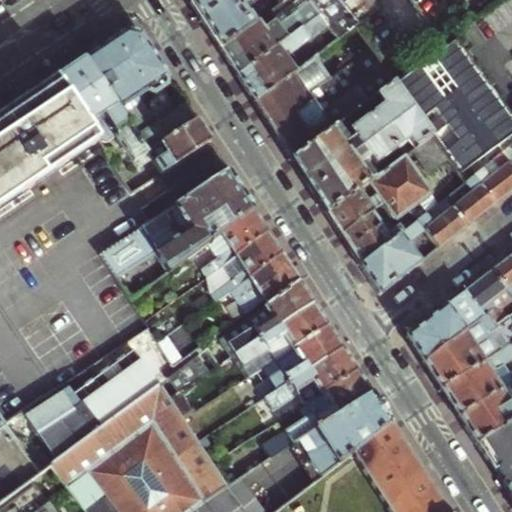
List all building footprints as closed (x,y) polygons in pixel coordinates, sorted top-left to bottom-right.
[(221,52),(257,25),(240,0),(190,0),(190,3),(205,26),(221,52)] [(238,78),(320,16),(306,0),(290,0),(285,4),(272,14),(257,25),(221,52),(230,66),(238,78)] [(240,0),(257,25),(272,14),(262,1),(264,0),(282,0),(285,4),(290,0),(240,0)] [(306,0),(320,16),(329,26),(340,39),(360,24),(342,4),(338,0),(306,0)] [(347,0),(342,4),(360,24),(380,10),(371,0),(347,0)] [(511,22),(511,0),(488,21),(498,34),(511,22)] [(254,103),(312,60),(317,56),(307,43),(329,26),(320,16),(238,78),(246,91),(254,103)] [(149,155),(197,124),(185,106),(155,125),(137,99),(148,92),(150,94),(153,92),(157,94),(165,89),(165,84),(163,82),(168,79),(141,37),(127,34),(110,45),(85,62),(149,155)] [(511,116),(455,40),(394,87),(431,139),(447,161),(465,186),(475,178),(497,160),(511,148),(511,116)] [(275,135),(293,162),(394,87),(367,51),(327,80),(312,60),(254,103),(275,135)] [(149,155),(85,62),(72,70),(56,81),(98,143),(100,142),(107,147),(114,142),(112,134),(115,133),(117,141),(138,171),(153,162),(149,155)] [(0,209),(98,143),(56,81),(45,89),(17,108),(0,118),(0,209)] [(320,203),(327,215),(380,176),(374,168),(409,142),(415,151),(431,139),(394,87),(293,162),(302,176),(320,203)] [(149,155),(153,162),(162,177),(192,157),(211,145),(204,135),(197,124),(149,155)] [(431,139),(415,151),(431,172),(447,161),(431,139)] [(501,165),(505,161),(511,169),(511,148),(497,160),(501,165)] [(419,222),(438,207),(404,159),(380,176),(327,215),(337,230),(355,258),(361,268),(419,222)] [(497,160),(475,178),(496,205),(511,193),(511,192),(511,169),(505,161),(501,165),(497,160)] [(132,301),(209,245),(254,212),(245,199),(230,174),(102,257),(117,280),(132,301)] [(465,186),(447,200),(468,227),(487,212),(496,205),(475,178),(465,186)] [(438,207),(419,222),(440,249),(455,237),(468,227),(447,200),(438,207)] [(209,278),(224,267),(269,235),(261,223),(254,212),(209,245),(219,259),(204,270),(209,278)] [(440,249),(419,222),(361,268),(367,276),(376,291),(380,296),(440,249)] [(229,296),(283,257),(276,246),(269,235),(224,267),(233,281),(213,297),(218,304),(229,296)] [(256,316),(300,284),(299,281),(292,270),(283,257),(229,296),(245,317),(253,312),(256,316)] [(493,273),(511,298),(511,258),(510,260),(493,273)] [(491,331),(509,317),(511,314),(511,298),(493,273),(482,282),(464,295),(483,319),(491,331)] [(238,355),(315,306),(308,295),(300,284),(256,316),(204,354),(216,369),(238,355)] [(410,342),(424,364),(483,319),(464,295),(407,339),(410,342)] [(203,315),(215,306),(208,296),(196,305),(203,315)] [(266,369),(330,328),(323,318),(315,306),(238,355),(253,377),(266,369)] [(433,379),(442,392),(511,345),(511,321),(509,317),(491,331),(483,319),(424,364),(433,379)] [(267,400),(344,351),(337,340),(330,328),(266,369),(272,379),(259,388),(261,392),(247,402),(252,410),(267,400)] [(141,334),(145,340),(153,335),(149,329),(141,334)] [(177,355),(168,340),(160,346),(170,361),(177,355)] [(451,406),(459,419),(511,384),(511,375),(505,366),(511,361),(511,345),(442,392),(451,406)] [(65,385),(5,425),(40,474),(51,466),(160,387),(136,351),(71,394),(65,385)] [(306,407),(359,373),(352,363),(344,351),(267,400),(275,412),(300,397),(306,407)] [(204,354),(160,387),(169,400),(216,369),(204,354)] [(276,458),(373,396),(366,385),(359,373),(306,407),(313,418),(268,446),(276,458)] [(468,432),(477,446),(511,422),(511,384),(459,419),(468,432)] [(280,511),(353,457),(393,426),(382,409),(373,396),(276,458),(229,488),(169,400),(160,387),(51,466),(82,508),(84,511),(280,511)] [(0,503),(33,480),(40,474),(5,425),(0,416),(0,503)] [(511,422),(477,446),(486,460),(509,496),(511,500),(511,422)] [(353,457),(388,511),(448,511),(417,463),(393,426),(353,457)] [(56,511),(33,480),(0,503),(0,511),(56,511)]
